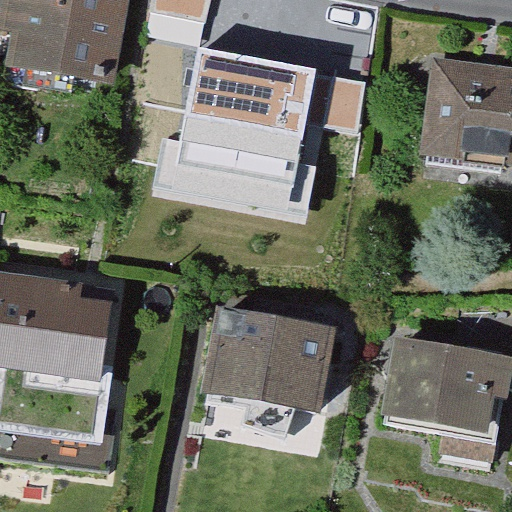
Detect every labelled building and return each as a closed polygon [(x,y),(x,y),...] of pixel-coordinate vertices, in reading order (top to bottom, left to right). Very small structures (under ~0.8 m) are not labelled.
[(18,41),(14,63),(107,80),(121,0),(21,0),(21,2),(11,0),(10,0),(3,38),(18,41)] [(211,0),(151,0),(149,11),(205,22),(211,0)] [(154,187),(309,217),(319,166),(300,162),(307,124),(317,75),(318,70),(200,48),(181,144),(163,140),(154,187)] [(511,72),(437,65),(428,153),(511,162),(511,72)] [(365,84),(317,75),(307,124),(358,134),(365,84)] [(9,207),(0,205),(0,251),(2,252),(9,207)] [(88,316),(0,302),(0,394),(107,411),(118,337),(86,332),(88,316)] [(344,355),(220,334),(205,421),(329,442),(344,355)] [(511,375),(400,354),(385,436),(492,457),(499,421),(511,423),(511,375)]
